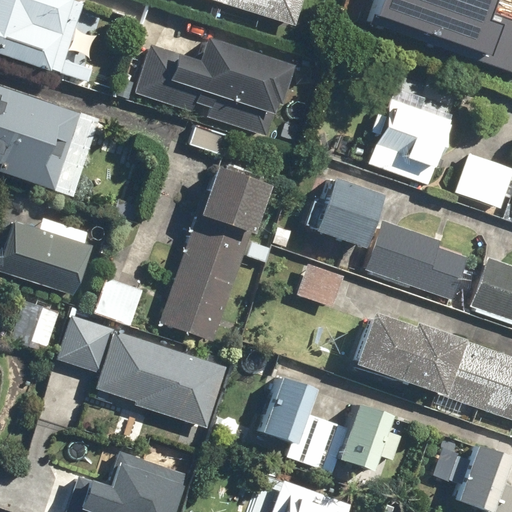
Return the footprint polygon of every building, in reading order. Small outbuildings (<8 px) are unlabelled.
[(78,3),(69,0),(0,0),(0,56),(81,83),(86,70),(59,60),(78,3)] [(296,0),(204,0),(289,26),(296,0)] [(387,0),(343,0),(340,10),(380,23),(387,0)] [(390,0),(379,31),(405,41),(409,33),(481,60),(483,55),(500,61),(511,27),(511,14),(500,10),(501,6),(484,0),(390,0)] [(148,42),(133,88),(263,132),(287,61),(202,32),(193,58),(148,42)] [(76,110),(0,85),(0,170),(52,187),(76,110)] [(446,120),(387,97),(362,162),(420,185),(446,120)] [(223,138),(190,125),(183,144),(216,157),(223,138)] [(506,169),(460,153),(446,192),(492,208),(506,169)] [(264,183),(211,163),(152,323),(205,342),(264,183)] [(379,196),(329,178),(310,229),(360,247),(379,196)] [(289,225),(257,217),(246,258),(278,266),(289,225)] [(85,243),(7,219),(0,242),(0,274),(68,296),(85,243)] [(431,239),(375,220),(357,269),(445,300),(460,257),(428,246),(431,239)] [(511,267),(480,256),(462,305),(511,322),(511,267)] [(337,276),(302,263),(291,294),(326,306),(337,276)] [(136,290),(100,278),(88,313),(124,325),(136,290)] [(52,315),(16,302),(4,334),(39,348),(52,315)] [(511,359),(369,309),(349,363),(511,420),(511,359)] [(219,370),(65,319),(51,362),(92,376),(86,393),(148,414),(199,431),(219,370)] [(308,390),(273,377),(254,428),(287,439),(282,454),(325,470),(330,454),(365,467),(383,416),(348,403),(340,425),(301,411),(308,390)] [(503,460),(468,447),(449,498),(482,510),(481,511),(511,511),(511,486),(496,481),(503,460)] [(163,511),(172,489),(92,459),(81,491),(57,483),(50,511),(163,511)] [(343,511),(347,504),(279,479),(266,511),(343,511)]
